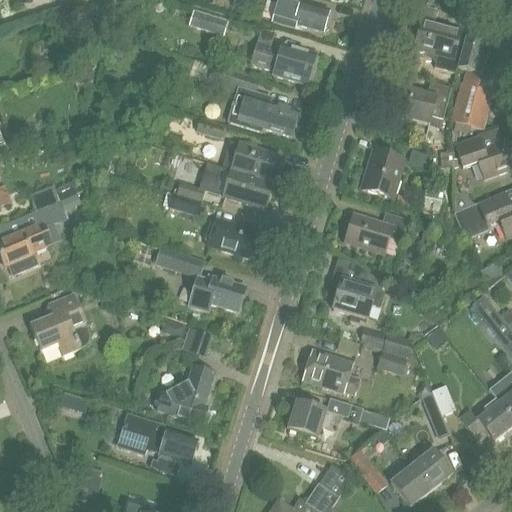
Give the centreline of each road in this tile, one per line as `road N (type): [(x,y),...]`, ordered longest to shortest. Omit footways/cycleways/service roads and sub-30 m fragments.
road 1 (tertiary): [(219,511),(377,0)]
road 2 (residential): [(69,511),(0,353)]
